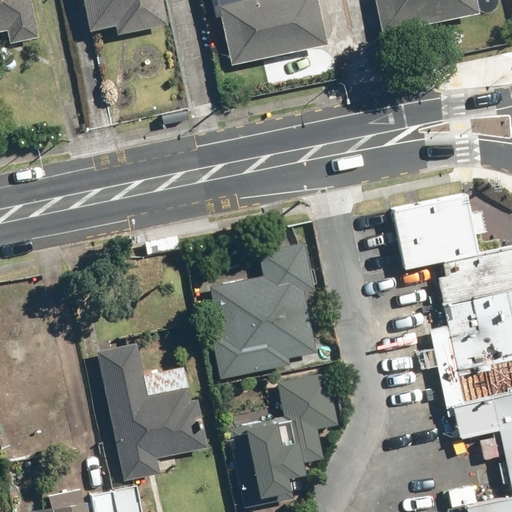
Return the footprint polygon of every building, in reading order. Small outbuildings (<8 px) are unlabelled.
[(0,0),(0,30),(5,29),(8,42),(36,36),(27,0),(0,0)] [(79,0),(85,30),(113,25),(114,33),(163,23),(158,0),(79,0)] [(237,0),(215,5),(227,64),(323,44),(313,0),(237,0)] [(373,0),(380,32),(475,12),(473,0),(373,0)] [(164,125),(189,120),(187,110),(162,115),(164,125)] [(463,194),(390,209),(402,269),(438,262),(475,254),(463,194)] [(177,236),(145,242),(148,255),(179,249),(177,236)] [(208,335),(217,377),(289,362),(287,356),(314,351),(301,290),(313,287),(304,242),(256,252),(260,274),(207,285),(217,334),(208,335)] [(511,246),(475,254),(438,262),(441,276),(432,278),(438,306),(511,292),(511,246)] [(511,292),(438,306),(443,336),(438,337),(451,405),(511,392),(511,292)] [(50,405),(55,404),(42,333),(0,341),(0,364),(14,436),(54,428),(50,405)] [(94,349),(122,478),(157,470),(154,458),(205,447),(192,385),(186,386),(181,364),(140,373),(133,341),(94,349)] [(230,425),(247,500),(286,491),(281,469),(302,464),(300,455),(324,450),(318,424),(338,419),(326,365),(280,375),(289,412),(230,425)] [(511,392),(451,405),(444,407),(452,441),(494,432),(508,500),(511,499),(511,392)] [(110,489),(114,511),(139,511),(135,484),(110,489)] [(89,493),(92,511),(114,511),(110,489),(89,493)] [(33,511),(81,511),(76,490),(46,496),(49,507),(33,511)] [(511,511),(511,499),(508,500),(459,511),(511,511)]
